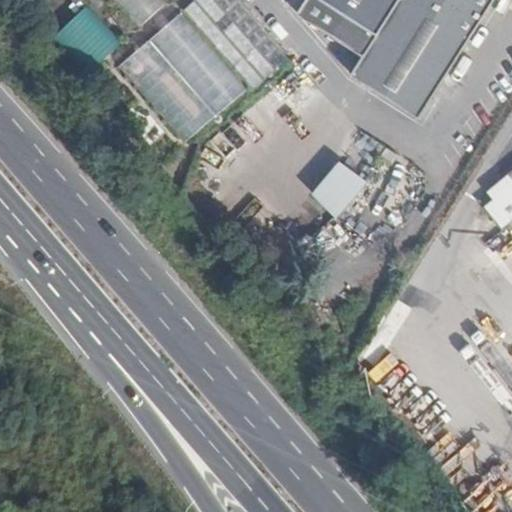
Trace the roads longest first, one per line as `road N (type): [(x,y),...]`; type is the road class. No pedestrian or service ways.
road 1 (trunk): [(210,360),(0,130)]
road 2 (trunk): [(52,273),(79,324),(220,511)]
road 3 (motorway): [(338,511),(210,360)]
road 4 (trunk): [(52,273),(175,392)]
road 5 (motorway): [(175,392),(278,511)]
